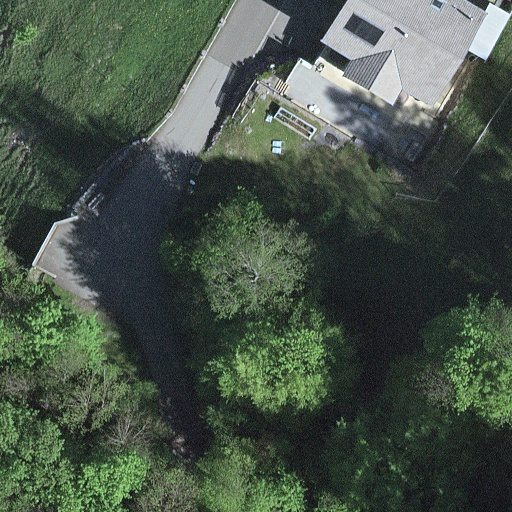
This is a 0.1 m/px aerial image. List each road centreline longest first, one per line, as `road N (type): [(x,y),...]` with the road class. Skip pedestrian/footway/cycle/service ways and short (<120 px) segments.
road 1 (residential): [(119,244),(271,0)]
road 2 (track): [(182,511),(169,371),(125,295),(119,244)]
